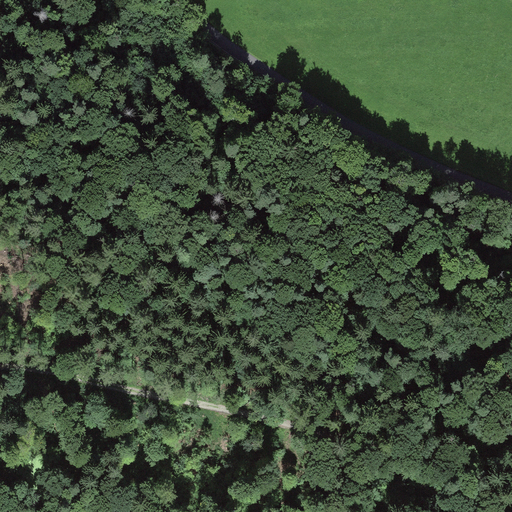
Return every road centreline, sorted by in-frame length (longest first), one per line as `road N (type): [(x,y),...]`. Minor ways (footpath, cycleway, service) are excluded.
road 1 (track): [(474,511),(398,462),(276,414),(0,368)]
road 2 (unclassified): [(176,0),(349,127),(511,194)]
